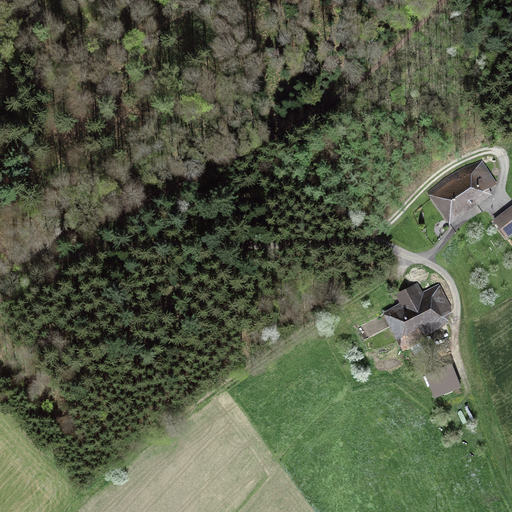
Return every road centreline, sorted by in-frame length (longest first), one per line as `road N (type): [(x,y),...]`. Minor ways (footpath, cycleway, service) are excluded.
road 1 (track): [(441,0),(354,84),(262,141),(38,243),(0,251)]
road 2 (unclassified): [(0,273),(38,243),(89,249),(374,241),(408,254)]
road 3 (track): [(79,511),(98,485),(207,399),(408,254)]
road 4 (track): [(338,243),(371,230),(458,161),(497,150)]
road 5 (track): [(420,258),(498,194),(497,150)]
road 6 (track): [(435,366),(453,341),(457,304),(443,273),(408,254)]
